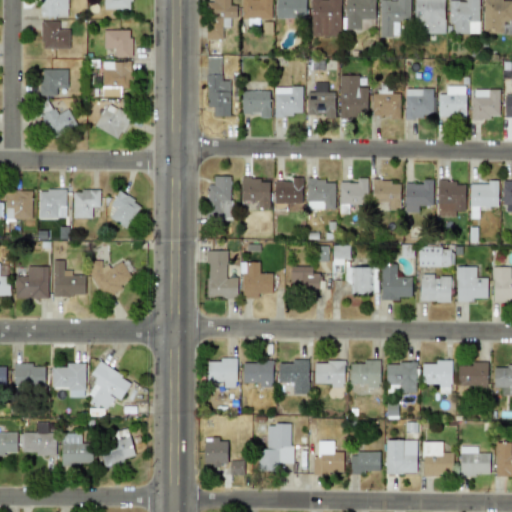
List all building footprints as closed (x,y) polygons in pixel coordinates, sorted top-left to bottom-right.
[(66,0),(39,0),(40,16),(67,16),(66,0)] [(130,0),(102,0),(102,9),(130,9),(130,0)] [(229,0),(229,6),(235,6),(235,18),(221,18),(221,40),(205,40),(205,2),(212,2),(212,0),(229,0)] [(241,0),(270,0),(270,19),(241,19),(241,0)] [(305,0),(305,18),(275,18),(275,0),(305,0)] [(321,35),(321,36),(310,36),(310,0),(340,0),(340,36),(327,36),(327,35),(321,35)] [(374,0),(374,19),(360,19),(360,29),(345,29),(345,0),(374,0)] [(391,37),(379,37),(379,0),(389,0),(389,1),(396,1),(396,0),(409,0),(409,21),(391,21),(391,37)] [(443,0),(443,33),(413,33),(413,0),(443,0)] [(453,34),(453,22),(449,22),(449,1),(458,0),(458,2),(466,2),(466,0),(479,0),(479,22),(468,22),(468,34),(453,34)] [(511,20),(503,20),(503,33),(502,33),(500,33),(483,33),(483,0),(502,0),(502,1),(511,1),(511,20)] [(69,48),(68,29),(58,29),(58,20),(40,21),(41,48),(69,48)] [(130,30),(103,30),(103,49),(113,49),(113,56),(130,56),(130,30)] [(129,62),(102,61),(102,88),(129,88),(129,62)] [(67,69),(40,69),(39,95),(56,95),(56,87),(66,88),(67,69)] [(205,85),(204,85),(204,74),(220,74),(220,80),(228,80),(228,116),(211,116),(211,107),(205,107),(205,85)] [(338,75),(357,75),(357,87),(366,87),(366,114),(357,115),(357,117),(347,117),(347,118),(338,118),(338,75)] [(325,92),(333,92),(333,118),(323,118),(323,113),(314,113),(314,115),(305,115),(305,92),(313,92),(313,82),(325,82),(325,92)] [(273,94),(289,94),(289,86),(300,86),(300,96),(300,112),(291,112),(291,116),(282,116),(282,117),(273,117),(273,94)] [(404,96),(421,96),(421,88),(431,88),(431,118),(413,118),(413,120),(404,120),(404,96)] [(498,116),(489,116),(489,119),(479,119),(479,121),(470,121),(470,97),(487,97),(487,89),(498,89),(498,116)] [(258,117),(258,113),(249,113),(249,114),(240,114),(240,91),(268,91),(268,117),(258,117)] [(371,93),(399,93),(399,119),(389,119),(389,114),(381,114),(381,116),(371,116),(371,93)] [(437,94),(464,94),(464,119),(452,119),(452,116),(446,116),(446,117),(437,117),(437,94)] [(511,95),(503,95),(504,117),(511,117),(511,95)] [(75,125),(67,109),(55,114),(48,99),(37,105),(51,136),(75,125)] [(94,126),(118,139),(130,115),(105,103),(94,126)] [(228,200),(231,200),(230,218),(205,218),(205,201),(206,201),(206,185),(212,185),(212,176),(229,176),(228,200)] [(257,208),(257,200),(240,200),(240,177),(249,177),(249,178),(259,178),(259,182),(268,182),(268,199),(268,208),(257,208)] [(282,181),(282,182),(291,182),(291,177),(301,177),(301,203),(274,203),(274,181),(282,181)] [(306,177),(315,177),(315,179),(324,179),(324,182),(334,182),(334,209),(323,209),(323,201),(306,201),(306,177)] [(347,182),(347,183),(356,183),(356,178),(366,178),(366,204),(339,204),(339,182),(347,182)] [(371,179),(380,179),(380,180),(390,180),(390,184),(399,184),(399,210),(387,210),(387,202),(371,202),(371,179)] [(404,183),(413,183),(413,184),(422,184),(422,179),(432,179),(432,205),(417,205),(417,212),(404,212),(404,183)] [(436,180),(446,180),(446,181),(455,181),(455,185),(464,185),(464,211),(454,211),(454,217),(437,217),(436,180)] [(497,206),(469,206),(469,184),(487,184),(487,180),(497,180),(497,206)] [(502,181),(511,181),(511,182),(511,211),(505,212),(505,204),(502,204),(502,181)] [(64,190),(37,189),(37,217),(64,218),(64,190)] [(31,219),(31,190),(4,190),(5,219),(31,219)] [(72,218),(91,217),(91,207),(99,207),(98,190),(72,190),(72,218)] [(109,205),(114,208),(109,218),(126,227),(139,203),(116,191),(109,205)] [(342,264),(342,259),(349,259),(349,245),(331,244),(331,264),(342,264)] [(449,266),(449,247),(418,246),(417,265),(449,266)] [(225,277),(226,250),(207,250),(205,296),(236,297),(236,277),(225,277)] [(84,275),(70,275),(70,270),(62,270),(63,260),(53,259),(52,295),(83,296),(84,275)] [(132,279),(119,259),(104,268),(98,259),(86,266),(105,296),(132,279)] [(271,294),(271,273),(258,272),(258,261),(242,261),(242,297),(257,297),(257,293),(271,294)] [(410,299),(410,277),(395,276),(395,263),(380,263),(379,298),(410,299)] [(311,266),(290,265),(289,287),(318,288),(318,273),(311,273),(311,266)] [(47,297),(46,266),(26,266),(26,275),(14,275),(14,298),(47,297)] [(343,282),(349,282),(349,293),(376,293),(376,266),(343,267),(343,282)] [(486,277),(474,277),(475,266),(455,266),(455,299),(485,300),(486,277)] [(491,300),(511,300),(511,277),(509,277),(509,266),(491,266),(491,300)] [(449,301),(449,276),(432,276),(432,274),(419,273),(418,301),(449,301)] [(0,297),(9,297),(9,275),(0,275),(0,297)] [(235,359),(208,359),(209,381),(222,381),(222,387),(235,387),(235,359)] [(307,359),(290,359),(290,362),(277,363),(278,383),(291,383),(292,394),(308,394),(307,359)] [(378,359),(362,359),(362,363),(349,363),(349,385),(378,385),(378,359)] [(90,374),(97,379),(85,399),(105,411),(113,396),(119,400),(130,381),(97,361),(90,374)] [(242,361),(241,382),(257,382),(257,386),(271,387),(271,361),(242,361)] [(313,384),(343,385),(343,361),(313,361),(313,384)] [(450,361),(420,361),(421,384),(437,384),(437,393),(450,393),(450,361)] [(486,362),(471,361),(471,364),(457,364),(457,385),(486,386),(486,362)] [(50,366),(50,387),(67,387),(67,396),(84,397),(84,363),(65,362),(64,367),(50,366)] [(414,392),(415,363),(385,362),(385,384),(399,384),(399,392),(414,392)] [(43,366),(32,366),(32,363),(12,363),(13,387),(44,386),(43,366)] [(492,387),(500,387),(500,395),(511,395),(511,365),(493,365),(492,387)] [(21,432),(21,453),(54,454),(55,432),(46,431),(47,422),(35,421),(35,432),(21,432)] [(290,424),(266,424),(265,448),(257,448),(256,470),(278,471),(278,463),(290,463),(290,424)] [(133,458),(126,428),(109,432),(111,442),(99,445),(103,465),(133,458)] [(16,432),(0,432),(0,454),(15,454),(16,432)] [(80,433),(60,433),(60,465),(91,464),(91,442),(80,442),(80,433)] [(203,465),(226,464),(226,438),(202,439),(203,465)] [(415,440),(384,439),(384,473),(415,473),(415,440)] [(332,440),(316,440),(317,456),(312,457),(312,474),(342,473),(342,451),(333,452),(332,440)] [(440,442),(422,442),(421,475),(452,476),(452,452),(440,452),(440,442)] [(511,475),(511,454),(510,455),(510,442),(493,442),(494,475),(511,475)] [(476,446),(459,446),(458,475),(488,475),(488,453),(476,452),(476,446)] [(348,472),(378,472),(379,452),(349,452),(348,472)] [(242,474),(242,460),(228,460),(228,474),(242,474)]
